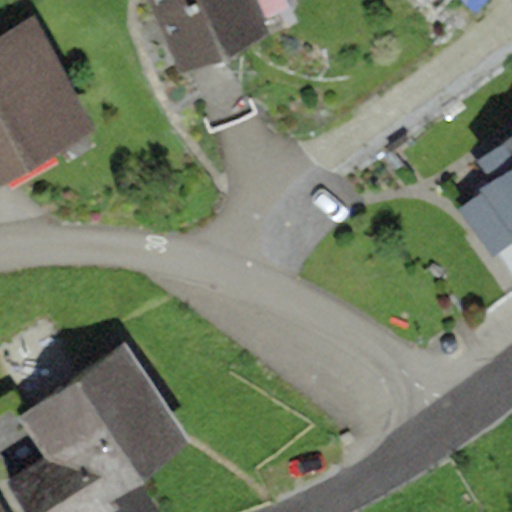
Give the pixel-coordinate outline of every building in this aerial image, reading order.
[(146,0),(175,64),(180,62),(229,40),(270,22),(259,0),(146,0)] [(34,10),(0,28),(0,170),(94,119),(34,10)] [(258,106),(229,40),(180,62),(209,128),(258,106)] [(511,124),(474,153),(490,174),(483,179),(487,184),(511,216),(511,124)] [(511,236),(511,216),(487,184),(459,205),(494,251),(511,236)] [(186,429),(124,337),(15,409),(45,454),(101,416),(133,464),(186,429)] [(101,416),(45,454),(10,476),(33,511),(94,511),(112,500),(103,485),(133,464),(101,416)]
